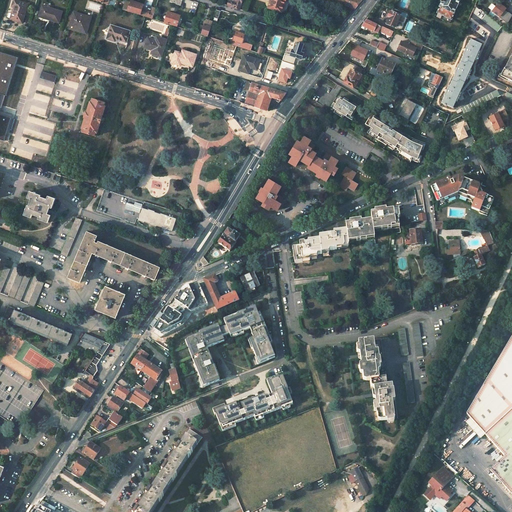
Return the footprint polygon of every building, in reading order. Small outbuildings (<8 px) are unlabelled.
[(15,7),(11,18),(23,22),(29,4),(15,0),(13,6),(15,7)] [(143,4),(129,0),(125,0),(123,9),(140,15),(142,9),(143,4)] [(240,9),(243,0),(232,0),(232,2),(229,1),(228,5),(240,9)] [(272,0),(270,8),(284,13),(288,0),(272,0)] [(329,0),(355,8),(360,3),(362,0),(329,0)] [(438,0),(437,5),(433,15),(448,23),(458,0),(438,0)] [(507,24),(511,15),(508,12),(508,13),(505,10),(506,9),(498,3),(492,11),(499,17),(507,24)] [(43,5),(41,15),(50,18),(50,17),(52,18),(52,20),(60,23),(64,12),(43,5)] [(149,12),(142,9),(140,15),(152,19),(156,8),(153,7),(151,12),(149,12)] [(388,20),(386,23),(395,27),(398,19),(402,12),(393,8),(392,12),(391,11),(387,19),(388,20)] [(168,12),(164,23),(176,27),(179,17),(180,16),(168,12)] [(409,15),(402,12),(398,19),(406,23),(409,15)] [(76,13),(71,28),(87,33),(90,23),(87,22),(89,17),(76,13)] [(487,14),(482,19),(498,32),(502,27),(487,14)] [(366,19),(362,25),(377,32),(379,28),(382,29),(383,26),(380,25),(366,19)] [(208,37),(213,23),(213,22),(207,20),(207,22),(205,21),(204,25),(205,25),(202,35),(208,37)] [(193,21),(192,25),(190,31),(195,33),(197,26),(199,22),(193,21)] [(112,26),(108,39),(113,41),(114,39),(117,40),(127,43),(131,32),(112,26)] [(382,29),(381,31),(391,35),(393,31),(383,26),(382,29)] [(242,48),(244,39),(248,40),(251,32),(241,29),(240,33),(235,31),(231,44),(242,48)] [(148,38),(145,48),(152,50),(151,54),(161,56),(166,40),(156,37),(155,40),(148,38)] [(410,44),(401,40),(398,49),(403,52),(403,51),(408,53),(408,54),(413,55),(416,48),(421,50),(423,44),(412,39),(410,44)] [(445,95),(442,102),(445,104),(444,105),(446,106),(446,104),(453,107),(483,44),(472,39),(468,46),(467,45),(463,54),(465,54),(460,65),(459,64),(455,72),(456,73),(449,86),(448,86),(444,95),(445,95)] [(292,49),(290,55),(301,58),(303,53),(300,52),(303,44),(295,42),(293,50),(292,49)] [(452,57),(455,50),(449,47),(446,55),(452,57)] [(366,62),(370,53),(361,48),(356,57),(366,62)] [(0,139),(5,141),(12,117),(1,114),(0,113),(0,94),(0,93),(6,95),(7,95),(18,57),(0,51),(0,139)] [(175,52),(171,63),(180,66),(181,63),(192,66),(196,55),(182,51),(181,54),(175,52)] [(504,68),(501,75),(511,80),(511,54),(505,68),(504,68)] [(244,55),(239,70),(248,73),(251,66),(257,68),(260,59),(244,55)] [(380,79),(382,72),(389,75),(394,64),(383,58),(377,69),(373,67),(370,73),(380,79)] [(351,69),(344,82),(353,88),(361,74),(360,74),(362,69),(355,66),(353,70),(351,69)] [(57,75),(41,71),(39,78),(55,82),(57,75)] [(437,74),(433,83),(437,85),(436,87),(438,88),(443,77),(437,74)] [(245,87),(250,89),(245,104),(266,110),(270,98),(266,97),(264,97),(259,95),(262,86),(252,82),(251,86),(246,84),(245,87)] [(262,86),(259,95),(264,97),(266,97),(270,98),(271,97),(276,99),(275,100),(279,103),(282,99),(286,93),(262,86)] [(394,102),(398,96),(387,90),(385,92),(375,86),(370,94),(374,97),(377,92),(394,102)] [(500,96),(497,90),(461,108),(464,114),(500,96)] [(1,111),(6,95),(0,93),(0,94),(0,113),(1,114),(12,117),(12,114),(1,111)] [(350,118),(358,106),(351,102),(350,103),(347,101),(348,100),(344,97),(343,98),(339,96),(335,103),(333,102),(330,106),(335,109),(334,112),(342,117),(344,115),(350,118)] [(85,117),(81,131),(95,136),(99,126),(101,127),(105,113),(103,112),(106,103),(91,98),(87,112),(85,111),(84,117),(85,117)] [(416,104),(407,99),(400,114),(403,116),(399,123),(406,127),(415,110),(413,109),(416,104)] [(507,102),(498,107),(500,111),(489,117),(495,129),(504,125),(500,118),(508,114),(506,110),(507,109),(507,103),(507,102)] [(430,105),(425,103),(421,109),(427,112),(430,105)] [(409,137),(403,133),(396,129),(395,131),(389,126),(390,125),(373,115),(368,124),(370,126),(369,130),(377,135),(375,137),(385,143),(386,142),(391,145),(392,143),(395,145),(398,147),(397,149),(400,150),(399,152),(410,159),(412,156),(418,158),(421,151),(420,150),(422,145),(418,143),(419,142),(412,139),(411,140),(408,138),(409,137)] [(301,143),(297,141),(289,154),(293,156),(289,162),(296,166),(299,160),(312,168),(311,170),(317,174),(315,176),(319,178),(326,182),(330,174),(333,176),(338,169),(334,168),(338,162),(326,154),(323,159),(325,160),(323,162),(315,157),(316,154),(311,151),(312,149),(313,150),(315,146),(310,143),(311,141),(304,137),(301,143)] [(356,174),(346,169),(341,175),(345,177),(347,179),(346,181),(343,179),(339,187),(345,191),(347,188),(353,191),(357,185),(350,181),(351,179),(352,180),(356,174)] [(459,192),(469,196),(475,199),(476,204),(472,205),(470,209),(478,213),(478,211),(486,215),(492,202),(481,196),(482,195),(478,194),(480,190),(479,185),(459,177),(455,179),(452,180),(451,178),(432,186),(438,201),(441,200),(442,196),(445,195),(448,197),(459,192)] [(261,192),(257,198),(264,202),(262,206),(269,210),(271,207),(277,210),(281,203),(280,203),(283,198),(276,194),(281,186),(269,179),(263,189),(262,188),(260,191),(261,192)] [(41,196),(30,192),(27,199),(31,200),(29,207),(28,206),(24,216),(31,219),(32,215),(40,218),(38,220),(48,224),(50,217),(46,216),(49,209),(52,210),(55,199),(48,197),(47,200),(43,199),(40,198),(41,196)] [(459,192),(448,197),(445,195),(442,196),(441,200),(438,201),(440,204),(460,195),(471,200),(472,205),(476,204),(475,199),(469,196),(459,192)] [(147,210),(141,208),(136,222),(143,224),(144,222),(149,224),(149,226),(155,228),(156,227),(161,228),(161,230),(165,231),(166,230),(171,232),(176,219),(160,213),(160,215),(154,213),(154,211),(148,209),(147,210)] [(399,224),(397,210),(386,212),(387,214),(383,215),(383,212),(380,212),(380,211),(374,212),(375,213),(371,214),(372,221),(373,229),(376,228),(376,230),(396,227),(396,225),(399,224)] [(427,213),(419,214),(420,221),(427,221),(427,213)] [(62,253),(61,255),(67,258),(82,221),(76,219),(62,253)] [(373,229),(372,221),(363,222),(364,225),(360,225),(360,223),(356,223),(356,222),(350,222),(351,224),(346,225),(347,231),(348,240),(352,239),(352,241),(372,238),(371,236),(374,236),(374,232),(373,229)] [(483,230),(488,246),(494,244),(489,231),(483,230)] [(226,234),(221,241),(232,249),(237,242),(236,242),(240,237),(235,234),(234,234),(229,231),(228,231),(226,234)] [(320,238),(322,252),(329,251),(329,248),(336,247),(336,246),(349,244),(349,243),(348,240),(347,231),(336,232),(336,235),(331,235),(331,234),(320,236),(320,238)] [(406,245),(411,244),(411,245),(422,244),(421,231),(409,232),(409,236),(408,237),(408,239),(405,239),(406,245)] [(96,237),(87,232),(68,277),(80,283),(92,254),(127,268),(154,279),(159,267),(155,266),(98,242),(97,244),(94,242),(96,237)] [(322,252),(320,238),(313,239),(313,241),(308,242),(300,243),(301,245),(294,246),(296,261),(312,259),(312,256),(323,254),(322,252)] [(460,254),(459,242),(450,243),(451,246),(448,247),(448,256),(451,255),(460,254)] [(474,252),(476,258),(473,259),(477,269),(484,266),(480,256),(489,252),(487,247),(474,252)] [(463,257),(470,253),(468,249),(461,253),(463,257)] [(209,264),(204,256),(200,261),(204,266),(209,264)] [(0,292),(10,269),(4,266),(0,275),(0,292)] [(20,301),(30,277),(18,272),(8,296),(20,301)] [(258,286),(253,273),(240,279),(245,290),(246,294),(251,291),(249,288),(252,286),(253,288),(258,286)] [(217,310),(239,301),(235,292),(220,299),(213,284),(218,283),(215,276),(204,280),(217,310)] [(34,307),(44,283),(38,280),(28,304),(34,307)] [(192,313),(208,306),(197,283),(184,288),(153,332),(161,338),(184,326),(192,313)] [(115,290),(105,286),(96,309),(116,317),(125,294),(115,290)] [(14,308),(8,306),(3,317),(67,344),(72,334),(60,329),(14,310),(14,308)] [(254,315),(252,310),(224,322),(226,326),(220,328),(219,327),(185,340),(202,385),(218,378),(205,345),(223,337),(222,333),(227,330),(229,335),(248,327),(252,338),(250,339),(253,347),(251,348),(257,363),(275,357),(271,348),(270,348),(268,341),(270,340),(266,330),(264,331),(257,314),(254,315)] [(423,358),(417,325),(411,327),(416,359),(423,358)] [(407,355),(403,330),(396,331),(400,357),(407,355)] [(486,472),(511,499),(511,333),(460,422),(462,425),(464,423),(467,426),(470,424),(482,437),(501,458),(486,472)] [(109,344),(104,342),(84,334),(76,345),(96,353),(96,352),(101,355),(105,349),(109,344)] [(387,386),(380,339),(358,342),(362,374),(366,376),(367,382),(375,380),(379,403),(376,404),(377,412),(380,411),(380,415),(382,414),(383,421),(398,419),(392,385),(387,386)] [(149,355),(142,350),(132,365),(142,372),(148,363),(145,361),(149,355)] [(93,376),(96,371),(96,365),(99,360),(94,356),(90,361),(84,370),(93,376)] [(43,390),(0,361),(0,415),(19,428),(43,390)] [(151,392),(162,376),(161,375),(162,372),(148,363),(142,372),(151,378),(145,388),(151,392)] [(181,387),(174,363),(171,364),(173,370),(170,371),(173,381),(170,382),(172,390),(181,387)] [(415,402),(408,363),(402,364),(408,403),(415,402)] [(247,397),(220,408),(225,421),(227,421),(229,427),(262,413),(263,416),(292,404),(286,390),(287,390),(282,377),(269,382),(274,393),(265,396),(264,393),(248,400),(247,397)] [(92,379),(88,387),(78,380),(73,388),(78,392),(80,389),(89,396),(98,383),(92,379)] [(121,387),(116,395),(124,401),(130,392),(121,387)] [(134,395),(148,404),(152,399),(138,389),(134,395)] [(134,395),(131,399),(143,408),(146,403),(134,395)] [(123,404),(114,398),(108,406),(118,413),(123,404)] [(122,418),(115,413),(112,418),(110,417),(107,422),(109,424),(115,428),(116,427),(122,418)] [(106,423),(97,417),(92,425),(100,431),(106,423)] [(477,441),(482,437),(470,424),(467,426),(464,423),(462,425),(477,441)] [(202,438),(190,430),(184,438),(185,439),(180,448),(178,447),(174,453),(176,454),(166,468),(165,467),(161,473),(163,473),(151,491),(150,490),(146,496),(147,497),(138,511),(137,510),(135,511),(151,511),(158,502),(159,503),(164,496),(163,496),(172,482),(173,483),(177,476),(176,476),(187,459),(188,460),(193,453),(191,452),(196,445),(197,446),(202,438)] [(82,445),(85,448),(83,452),(94,459),(100,449),(90,442),(82,445)] [(26,466),(33,456),(28,453),(22,463),(26,466)] [(80,478),(82,475),(83,476),(90,464),(81,458),(73,470),(74,470),(72,473),(80,478)] [(452,490),(449,488),(445,488),(445,486),(453,477),(442,468),(428,484),(431,486),(428,491),(433,496),(435,494),(439,499),(441,496),(446,501),(451,495),(449,494),(452,490)] [(368,497),(370,491),(360,469),(349,474),(355,476),(365,498),(368,497)] [(433,496),(428,491),(424,495),(430,500),(433,496)] [(468,495),(452,511),(470,511),(466,508),(474,500),(468,495)]
